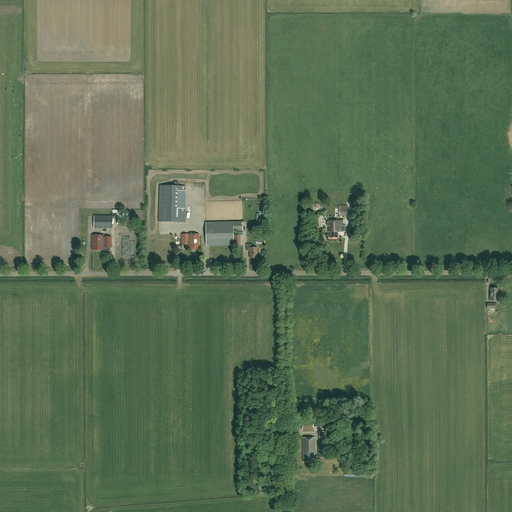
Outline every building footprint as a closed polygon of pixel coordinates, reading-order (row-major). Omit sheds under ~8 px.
[(159,186),(158,222),(184,222),(185,186),(159,186)] [(99,205),(99,215),(109,214),(109,204),(99,205)] [(348,207),(339,206),(339,216),(348,216),(348,207)] [(217,221),(216,210),(211,210),(211,209),(207,209),(207,221),(217,221)] [(94,216),(94,228),(112,229),(112,217),(94,216)] [(330,238),(338,238),(338,232),(346,232),(345,226),(343,226),(342,221),(336,221),(336,220),(328,221),(329,232),(330,232),(330,238)] [(216,223),(206,223),(206,246),(209,246),(233,245),(233,231),(242,231),(242,223),(216,223)] [(111,248),(111,237),(103,237),(103,243),(102,243),(102,235),(92,235),(92,251),(103,251),(102,246),(103,246),(103,248),(111,248)] [(199,235),(188,235),(188,250),(199,250),(199,235)] [(250,251),(250,259),(257,259),(257,248),(253,248),(253,245),(246,245),(246,251),(250,251)] [(498,289),(490,289),(490,301),(497,301),(498,289)] [(291,422),(291,431),(303,431),(303,422),(291,422)] [(315,438),(303,438),(303,462),(315,462),(315,438)] [(267,475),(273,475),(274,455),(264,455),(264,481),(267,481),(267,475)]
